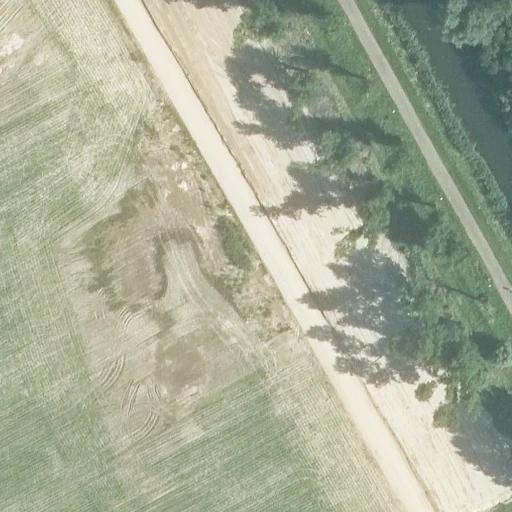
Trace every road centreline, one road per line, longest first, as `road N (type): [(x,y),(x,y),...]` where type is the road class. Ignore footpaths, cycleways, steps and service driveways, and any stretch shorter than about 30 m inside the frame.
road 1 (residential): [(11,182),(258,50)]
road 2 (residential): [(368,255),(122,388)]
road 3 (residential): [(11,182),(122,388)]
road 4 (residential): [(122,388),(186,511)]
road 5 (residential): [(122,388),(0,453)]
